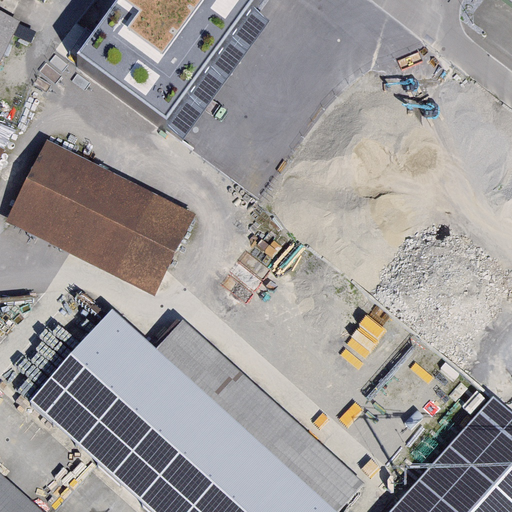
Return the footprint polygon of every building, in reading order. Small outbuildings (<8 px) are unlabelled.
[(127,0),(77,68),(167,133),(264,0),(127,0)] [(1,20),(0,19),(0,70),(6,74),(29,23),(4,12),(1,20)] [(0,144),(8,149),(17,134),(0,124),(0,144)] [(198,213),(50,141),(11,221),(159,293),(198,213)] [(0,177),(12,153),(0,147),(0,177)] [(166,356),(123,317),(42,405),(157,511),(355,511),(372,494),(192,328),(166,356)] [(511,511),(511,411),(503,403),(400,511),(511,511)] [(44,511),(0,472),(0,511),(44,511)]
